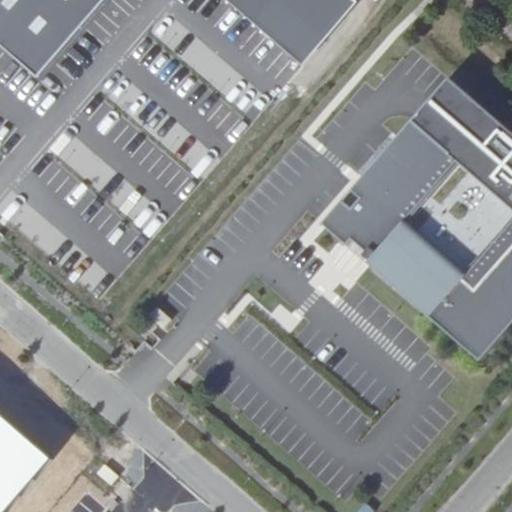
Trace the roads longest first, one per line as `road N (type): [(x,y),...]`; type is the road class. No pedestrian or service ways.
road 1 (unclassified): [(0,304),(239,511)]
road 2 (unknown): [(14,165),(121,264)]
road 3 (unknown): [(116,47),(226,142)]
road 4 (unknown): [(66,105),(174,202)]
road 5 (unknown): [(183,0),(274,81)]
